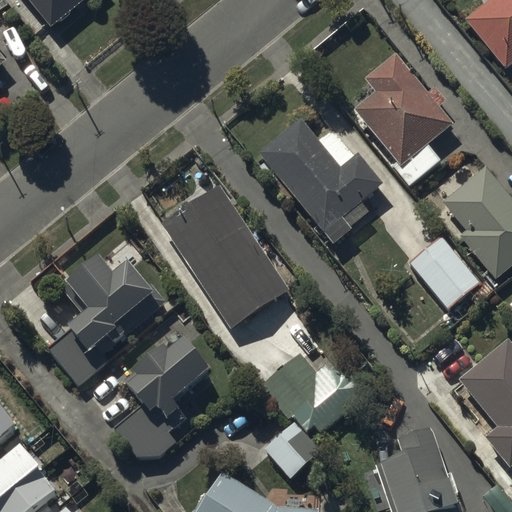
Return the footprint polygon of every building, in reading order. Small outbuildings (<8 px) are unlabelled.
[(27,0),(51,28),(85,0),(27,0)] [(511,60),(511,0),(489,0),(464,21),(503,68),(511,60)] [(426,94),(393,53),(362,78),(374,93),(353,110),(396,162),(392,166),(409,187),(439,163),(426,147),(452,126),(437,107),(445,101),(434,88),(426,94)] [(300,118),(258,151),(331,245),(350,230),(348,228),(367,214),(358,202),(381,184),(357,153),(339,167),(300,118)] [(511,202),(484,169),(442,203),(465,231),(459,237),(494,279),(511,264),(511,202)] [(287,291),(218,186),(161,224),(229,328),(287,291)] [(479,283),(439,237),(408,264),(448,310),(466,294),(477,307),(494,292),(484,280),(479,283)] [(114,274),(99,257),(67,283),(89,309),(69,326),(73,330),(47,351),(77,388),(108,363),(102,357),(167,304),(150,283),(147,286),(128,263),(114,274)] [(213,368),(185,333),(179,338),(170,326),(159,335),(169,347),(167,349),(164,344),(131,370),(135,375),(124,383),(143,407),(114,429),(136,458),(157,458),(178,442),(172,434),(180,428),(177,425),(186,418),(179,409),(182,407),(175,399),(213,368)] [(511,344),(507,339),(457,381),(496,427),(483,438),(508,468),(511,464),(511,344)] [(301,354),(260,387),(287,420),(292,416),(305,432),(313,425),(320,434),(366,397),(340,364),(329,372),(325,366),(316,373),(301,354)] [(0,415),(0,450),(17,437),(0,415)] [(294,422),(262,450),(299,491),(330,463),(294,422)] [(445,473),(430,428),(397,439),(402,454),(373,464),(388,511),(456,511),(453,501),(460,499),(450,471),(445,473)] [(22,456),(0,473),(0,511),(46,511),(59,503),(22,456)] [(283,509),(276,508),(220,473),(195,511),(314,511),(315,511),(312,511),(312,503),(284,502),(283,509)] [(511,511),(511,505),(496,485),(482,497),(493,511),(511,511)]
